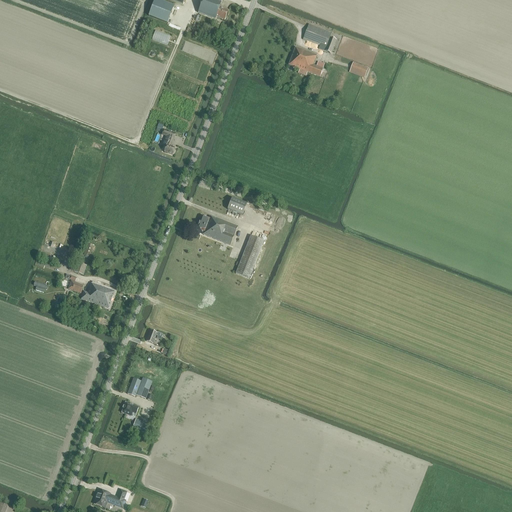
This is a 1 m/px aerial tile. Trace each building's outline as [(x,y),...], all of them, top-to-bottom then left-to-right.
[(174,6),(156,0),(154,0),(148,16),(167,23),(174,6)] [(224,20),(228,12),(219,8),(221,0),(202,0),(198,13),(214,19),(215,17),(224,20)] [(336,40),(330,38),(332,33),(309,24),(303,39),(320,46),(319,49),(331,54),(336,40)] [(316,67),(313,66),(317,56),(296,48),(289,65),(305,71),(320,77),(323,69),(322,69),(324,64),(318,62),(316,67)] [(365,77),(368,68),(353,63),(350,71),(365,77)] [(174,139),(176,135),(164,130),(162,134),(167,136),(164,143),(167,144),(164,151),(165,152),(165,153),(167,154),(168,153),(172,154),(173,154),(174,151),(173,151),(174,149),(171,147),(172,147),(170,146),(172,141),(171,140),(172,138),(174,139)] [(242,216),(246,204),(231,198),(227,210),(242,216)] [(230,245),(238,227),(215,218),(215,219),(210,217),(209,219),(202,216),(197,229),(204,232),(203,235),(230,245)] [(263,241),(250,236),(235,274),(248,279),(263,241)] [(93,245),(88,244),(84,255),(89,257),(93,245)] [(86,266),(77,263),(76,267),(74,272),(83,275),(86,266)] [(80,293),(83,285),(71,281),(68,289),(80,293)] [(109,309),(115,292),(91,283),(88,293),(84,292),(81,299),(109,309)] [(153,344),(156,335),(157,336),(161,338),(162,334),(159,333),(158,334),(157,334),(157,333),(150,331),(146,341),(153,344)] [(135,397),(136,395),(145,399),(152,382),(142,379),(141,382),(134,379),(128,394),(135,397)] [(136,414),(139,408),(138,407),(126,402),(124,407),(124,406),(123,409),(122,413),(131,417),(133,413),(136,414)] [(150,424),(138,420),(136,427),(133,426),(132,429),(146,434),(150,424)] [(96,498),(94,505),(105,508),(107,503),(123,508),(126,500),(124,499),(127,492),(121,490),(117,499),(110,496),(110,494),(102,491),(101,494),(98,493),(96,498)]
